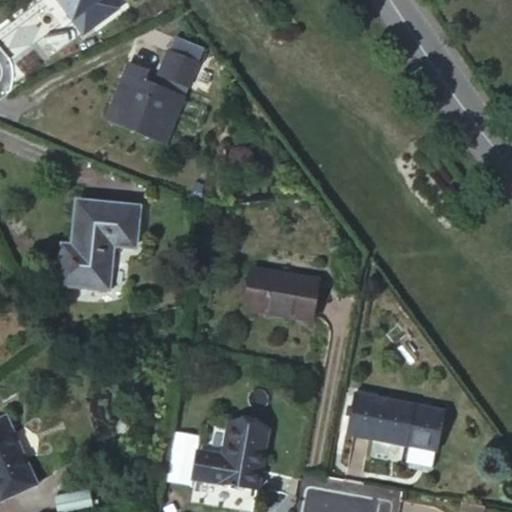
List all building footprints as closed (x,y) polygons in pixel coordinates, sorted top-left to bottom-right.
[(67,0),(58,0),(74,21),(80,17),(67,0)] [(67,0),(80,17),(74,21),(84,36),(119,11),(111,0),(67,0)] [(178,43),(171,58),(199,70),(206,54),(178,43)] [(161,82),(189,94),(199,70),(171,58),(161,82)] [(130,71),(115,108),(133,115),(129,124),(153,134),(156,125),(173,132),(184,105),(145,88),(149,79),(130,71)] [(133,115),(115,108),(108,123),(167,147),(173,132),(156,125),(153,134),(129,124),(133,115)] [(142,211),(80,206),(74,265),(64,264),(62,289),(111,293),(115,249),(138,251),(142,211)] [(318,281),(254,271),(249,312),(313,322),(318,281)] [(416,401),(356,390),(349,432),(408,443),(408,442),(438,448),(445,407),(415,402),(416,401)] [(7,419),(0,422),(0,503),(1,507),(40,489),(7,419)] [(267,430),(228,423),(222,458),(214,456),(211,482),(257,491),(267,430)] [(53,500),(55,511),(87,511),(91,511),(88,495),(53,500)]
